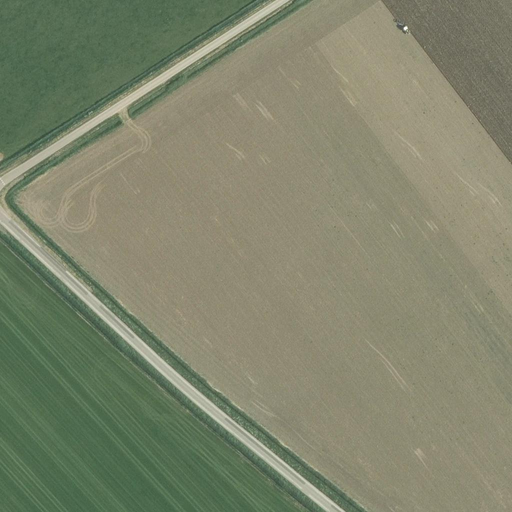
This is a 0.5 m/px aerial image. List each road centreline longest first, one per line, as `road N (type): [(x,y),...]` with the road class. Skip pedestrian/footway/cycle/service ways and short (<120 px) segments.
road 1 (tertiary): [(331,511),(148,359),(0,215)]
road 2 (unclassified): [(0,183),(278,0)]
